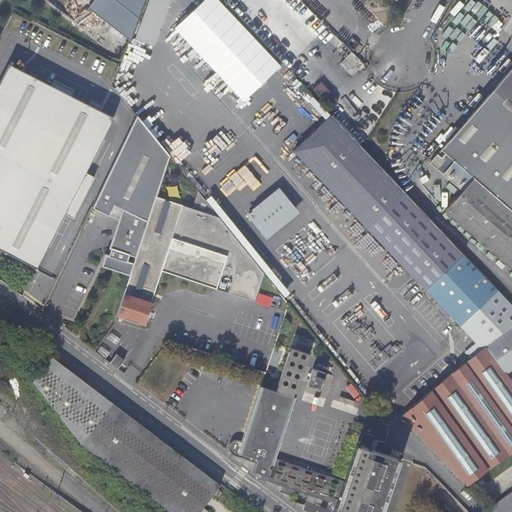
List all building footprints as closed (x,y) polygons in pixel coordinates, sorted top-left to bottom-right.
[(132,40),(146,0),(97,0),(90,10),(132,40)] [(354,39),(347,45),(355,52),(361,46),(354,39)] [(362,68),(350,56),(341,66),(354,78),(362,68)] [(106,64),(102,74),(108,76),(112,66),(106,64)] [(86,174),(114,119),(72,97),(75,91),(55,81),(52,87),(11,66),(0,86),(0,250),(35,268),(38,270),(66,215),(69,208),(78,213),(92,186),(83,181),(86,174)] [(511,69),(442,152),(447,156),(443,160),(438,156),(431,165),(463,191),(445,212),(511,269),(511,69)] [(123,94),(135,84),(125,72),(113,83),(123,94)] [(332,74),(311,94),(333,115),(362,145),(380,119),(332,74)] [(362,145),(333,115),(295,151),(369,230),(408,193),(362,145)] [(133,265),(134,265),(156,198),(169,157),(137,117),(93,209),(121,222),(109,257),(127,263),(130,256),(135,258),(133,265)] [(447,156),(442,152),(438,156),(443,160),(447,156)] [(95,178),(86,174),(83,181),(92,186),(95,178)] [(281,189),(247,216),(267,242),(301,214),(281,189)] [(198,192),(192,210),(219,219),(198,192)] [(427,292),(467,254),(408,193),(369,230),(427,292)] [(288,291),(211,196),(205,201),(282,296),(288,291)] [(192,210),(156,198),(134,265),(130,277),(117,317),(145,326),(152,303),(151,303),(162,271),(216,289),(219,279),(231,283),(227,293),(255,303),(264,274),(219,219),(192,210)] [(75,220),(78,213),(69,208),(66,215),(75,220)] [(469,319),(501,290),(467,254),(427,292),(461,327),(469,319)] [(216,289),(227,293),(231,283),(219,279),(216,289)] [(492,344),(511,325),(511,302),(501,290),(469,319),(492,344)] [(511,359),(511,325),(492,344),(486,347),(500,367),(511,359)] [(511,383),(500,367),(486,347),(448,377),(400,418),(465,486),(490,468),(511,452),(511,383)] [(379,458),(381,453),(384,443),(374,440),(375,437),(361,432),(343,485),(274,462),(295,399),(293,398),(295,394),(297,395),(310,355),(291,349),(276,392),(261,387),(243,442),(239,441),(236,441),(234,441),(231,443),(229,445),(228,448),(229,452),(230,454),(233,457),(255,464),(253,471),(268,477),(267,482),(281,487),(280,492),(293,497),(296,486),(329,497),(326,508),(306,502),(303,510),(308,511),(349,511),(351,510),(354,511),(353,511),(362,511),(364,507),(368,508),(376,481),(374,480),(380,459),(379,458)] [(110,364),(118,370),(124,361),(117,355),(110,364)] [(206,511),(203,510),(220,488),(52,360),(33,385),(81,445),(167,511),(206,511)] [(320,388),(325,374),(313,370),(308,385),(320,388)] [(377,511),(395,458),(381,453),(379,458),(380,459),(374,480),(376,481),(368,508),(364,507),(362,511),(353,511),(354,511),(351,510),(349,511),(377,511)] [(511,511),(511,497),(491,511),(511,511)]
